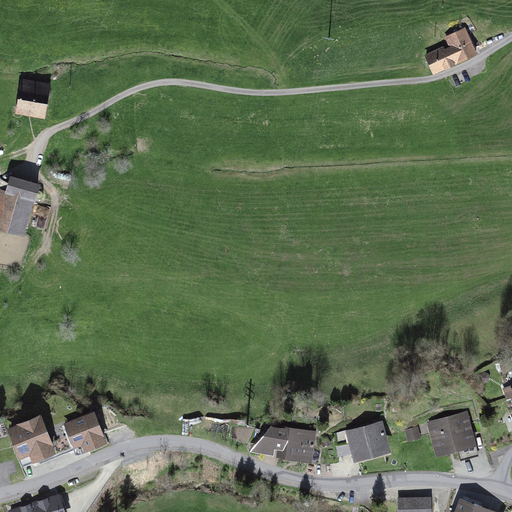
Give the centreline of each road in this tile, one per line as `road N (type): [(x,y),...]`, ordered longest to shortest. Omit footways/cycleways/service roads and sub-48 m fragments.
road 1 (unclassified): [(30,170),(50,132),(174,83),(295,94),(436,83),(511,39)]
road 2 (residential): [(500,484),(453,476),(323,488),(214,449),(152,443),(0,494)]
